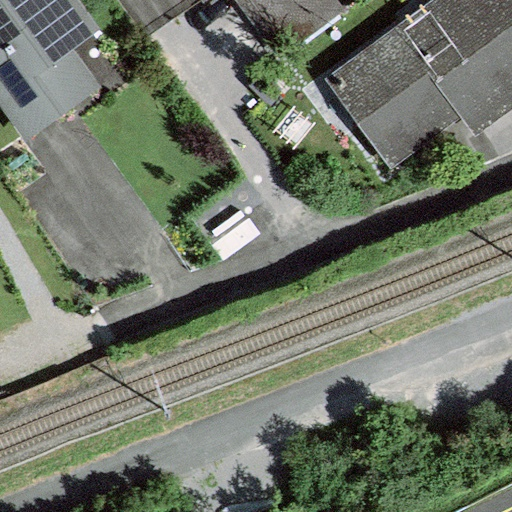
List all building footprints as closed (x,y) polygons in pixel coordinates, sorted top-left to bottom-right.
[(89,28),(68,0),(0,0),(0,93),(29,134),(71,103),(41,62),(89,28)] [(300,0),(250,0),(268,24),(300,0)] [(340,10),(332,0),(300,0),(268,24),(286,49),(340,10)] [(511,0),(444,0),(440,3),(475,49),(464,57),(501,107),(511,98),(511,0)] [(464,57),(475,49),(440,3),(333,82),(390,159),(460,107),(474,126),(501,107),(464,57)]
